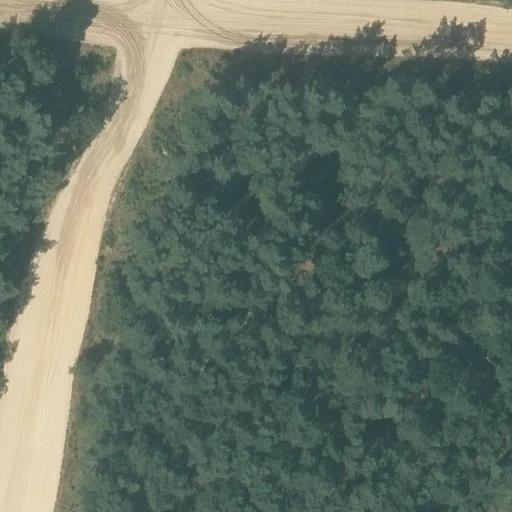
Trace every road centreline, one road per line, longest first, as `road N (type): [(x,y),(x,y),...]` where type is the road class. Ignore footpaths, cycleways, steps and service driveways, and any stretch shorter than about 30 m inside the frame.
road 1 (track): [(16,511),(85,187),(127,105),(160,0)]
road 2 (track): [(0,7),(511,37)]
